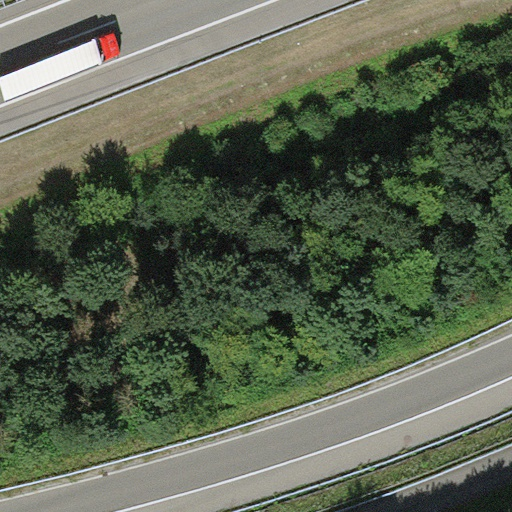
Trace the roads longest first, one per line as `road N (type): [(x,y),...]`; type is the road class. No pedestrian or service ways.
road 1 (motorway): [(47,511),(324,432),(511,358)]
road 2 (motorway): [(0,67),(174,0)]
